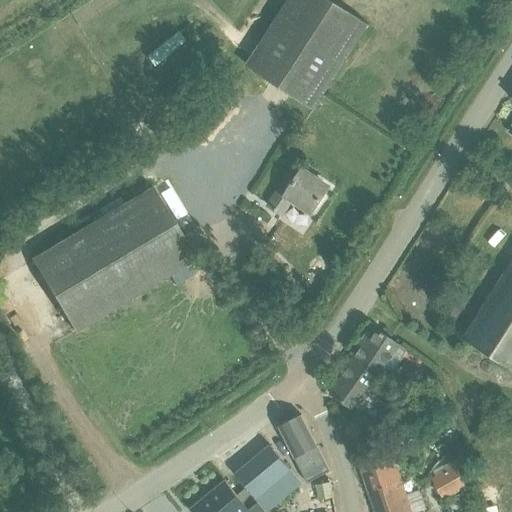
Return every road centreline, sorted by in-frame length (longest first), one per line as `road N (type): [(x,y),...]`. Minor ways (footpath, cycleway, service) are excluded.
road 1 (residential): [(301,382),(315,353),(361,303),(511,66)]
road 2 (residential): [(112,511),(276,407),(301,382)]
road 3 (tertiary): [(354,511),(335,446),(301,382)]
